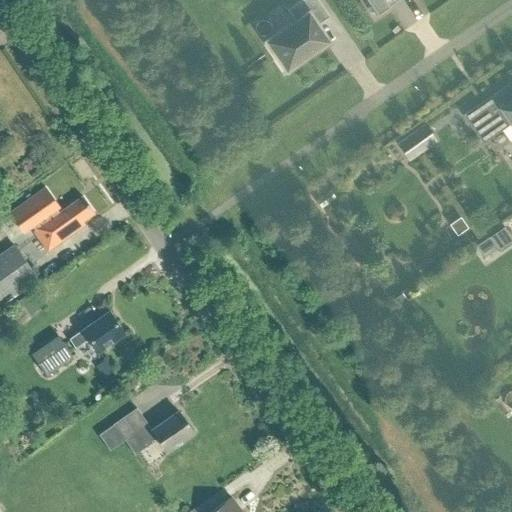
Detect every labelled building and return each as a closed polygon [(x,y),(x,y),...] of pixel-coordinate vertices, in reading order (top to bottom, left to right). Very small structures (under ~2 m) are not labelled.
[(317,0),(299,0),(286,9),(295,21),(265,41),(285,69),(325,41),(315,26),(328,16),(317,0)] [(364,0),(375,16),(387,7),(382,0),(364,0)] [(511,79),(511,78),(459,115),(479,143),(509,122),(511,126),(511,79)] [(434,140),(421,122),(393,142),(405,160),(434,140)] [(78,166),(46,188),(59,208),(91,186),(78,166)] [(45,188),(9,213),(22,232),(33,224),(36,228),(33,231),(47,250),(84,224),(81,221),(93,212),(82,196),(58,213),(55,209),(58,207),(45,188)] [(353,261),(369,250),(350,223),(334,234),(353,261)] [(497,251),(511,241),(502,226),(487,236),(497,251)] [(0,300),(35,276),(13,246),(0,255),(0,300)] [(98,352),(125,333),(109,311),(69,338),(76,348),(89,339),(98,352)] [(47,375),(73,356),(57,334),(31,352),(47,375)] [(137,408),(114,424),(97,436),(107,451),(125,439),(135,454),(158,438),(168,452),(194,433),(179,410),(152,429),(137,408)] [(241,511),(229,495),(203,511),(241,511)]
